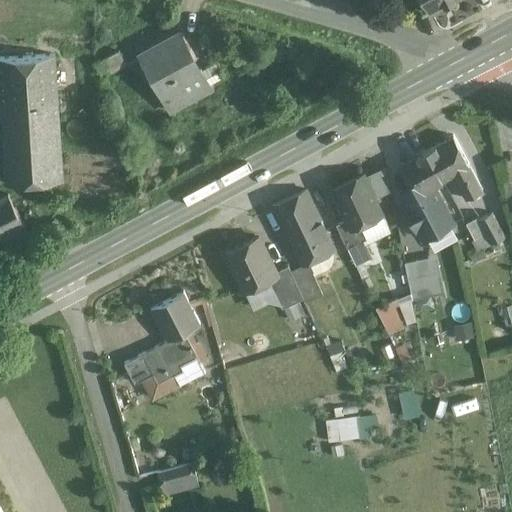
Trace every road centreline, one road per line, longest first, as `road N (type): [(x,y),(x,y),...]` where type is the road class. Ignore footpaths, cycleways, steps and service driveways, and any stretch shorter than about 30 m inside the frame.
road 1 (primary): [(461,60),(63,272)]
road 2 (residential): [(63,272),(131,511)]
road 3 (unclassified): [(259,0),(461,60)]
